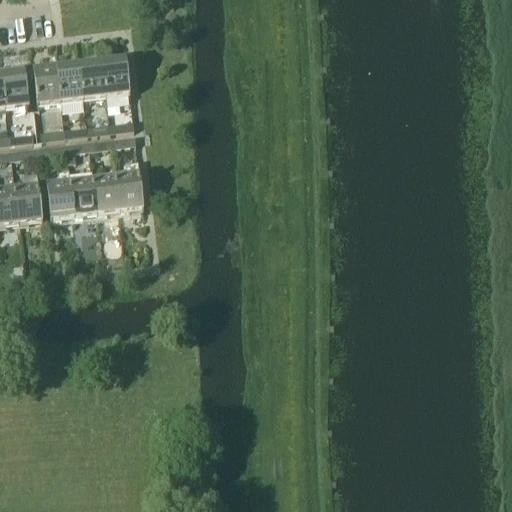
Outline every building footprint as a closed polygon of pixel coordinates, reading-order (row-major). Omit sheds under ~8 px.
[(100,68),(104,105),(129,101),(124,64),(100,68)] [(77,70),(82,107),(104,105),(100,68),(77,70)] [(55,73),(60,110),(82,107),(77,70),(55,73)] [(35,113),(60,110),(55,73),(30,76),(35,113)] [(0,80),(0,86),(4,117),(28,114),(23,77),(0,80)] [(108,131),(109,140),(133,137),(132,128),(108,131)] [(85,134),(86,143),(109,140),(108,131),(85,134)] [(63,136),(64,145),(86,143),(85,134),(63,136)] [(39,139),(40,148),(64,145),(63,136),(39,139)] [(7,143),(8,152),(32,149),(31,140),(7,143)] [(109,147),(110,156),(134,153),(133,144),(109,147)] [(87,149),(89,158),(110,156),(109,147),(87,149)] [(65,152),(66,161),(89,158),(87,149),(65,152)] [(36,155),(38,164),(66,161),(65,152),(36,155)] [(9,159),(10,167),(38,164),(36,155),(9,159)] [(0,159),(0,168),(10,167),(9,159),(0,159)] [(113,182),(118,219),(142,216),(136,168),(124,170),(125,181),(113,182)] [(44,190),(49,227),(73,224),(69,187),(67,177),(56,179),(58,189),(44,190)] [(13,194),(18,231),(41,228),(35,180),(23,182),(25,193),(13,194)] [(92,185),(96,222),(118,219),(113,182),(92,185)] [(69,187),(73,224),(96,222),(92,185),(69,187)] [(0,195),(0,233),(18,231),(13,194),(0,195)]
